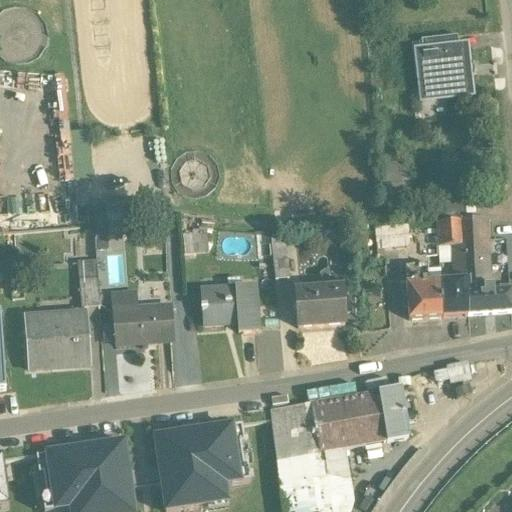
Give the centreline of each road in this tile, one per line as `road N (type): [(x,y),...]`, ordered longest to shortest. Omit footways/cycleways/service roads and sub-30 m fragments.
road 1 (residential): [(0,428),(511,351)]
road 2 (secondary): [(397,511),(449,447),(511,396)]
